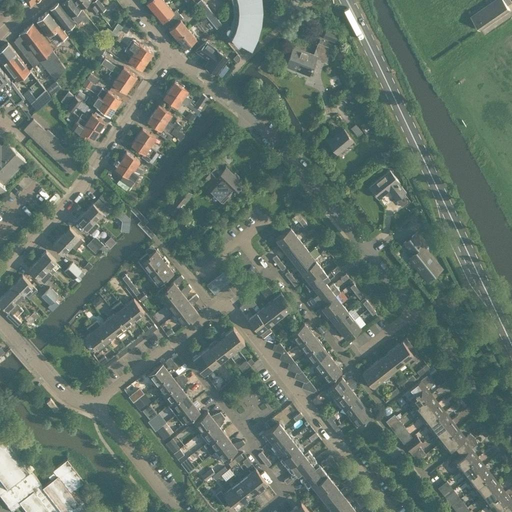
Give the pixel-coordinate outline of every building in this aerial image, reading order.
[(62,0),(56,0),(52,4),(68,24),(76,18),(62,0)] [(80,0),(64,0),(78,17),(83,13),(86,16),(90,13),(83,3),(80,0)] [(95,0),(94,0),(91,3),(95,8),(100,5),(95,0)] [(169,12),(172,16),(181,8),(178,4),(176,6),(170,0),(164,0),(156,6),(165,16),(169,12)] [(223,19),(206,0),(198,0),(218,23),(223,19)] [(234,0),(235,5),(234,14),(232,22),(230,22),(229,23),(228,24),(228,26),(229,27),(233,33),(237,36),(240,40),(242,38),(253,44),(259,32),(262,19),(264,6),(263,0),(234,0)] [(509,0),(488,0),(473,11),(481,24),(511,3),(509,0)] [(113,5),(108,8),(114,15),(118,11),(113,5)] [(38,15),(49,30),(54,27),(63,37),(70,32),(49,6),(38,15)] [(185,12),(181,8),(172,16),(176,20),(171,24),(179,33),(190,24),(182,14),(185,12)] [(206,10),(201,14),(206,19),(210,15),(206,10)] [(125,21),(123,24),(127,27),(129,28),(135,17),(130,14),(125,21)] [(120,17),(118,20),(112,30),(117,33),(123,24),(125,21),(120,17)] [(40,56),(57,75),(67,62),(55,44),(34,18),(20,29),(21,31),(15,36),(34,61),(40,56)] [(337,37),(340,28),(328,23),(324,32),(337,37)] [(123,24),(117,33),(121,36),(127,27),(123,24)] [(198,33),(190,24),(179,33),(187,43),(192,39),(195,43),(201,39),(197,35),(198,33)] [(97,37),(109,45),(112,41),(100,32),(97,37)] [(154,47),(141,38),(134,33),(131,38),(129,42),(149,55),(154,47)] [(87,34),(82,38),(86,43),(91,39),(87,34)] [(229,52),(208,36),(198,44),(199,46),(199,47),(204,51),(205,49),(212,54),(208,60),(217,67),(229,52)] [(92,42),(101,49),(105,44),(95,37),(92,42)] [(0,50),(19,75),(31,65),(9,38),(0,45),(0,50)] [(318,52),(327,56),(332,43),(320,38),(315,50),(294,41),(287,60),(311,69),(318,52)] [(143,64),(149,55),(129,42),(126,45),(133,49),(130,55),(143,64)] [(125,61),(123,64),(106,53),(102,58),(113,65),(133,78),(138,70),(125,61)] [(0,59),(0,101),(11,93),(16,99),(26,92),(13,75),(12,76),(8,71),(9,71),(0,59)] [(127,87),(133,78),(113,65),(110,68),(117,72),(114,77),(127,87)] [(84,79),(90,83),(95,77),(97,78),(100,73),(91,68),(84,79)] [(177,75),(171,84),(190,97),(193,94),(186,90),(190,84),(177,75)] [(57,76),(48,84),(53,90),(62,82),(57,76)] [(357,79),(343,93),(348,98),(361,84),(357,79)] [(199,81),(195,87),(201,91),(205,86),(199,81)] [(109,84),(108,86),(101,82),(97,88),(117,101),(122,93),(109,84)] [(24,88),(32,98),(37,94),(29,84),(24,88)] [(188,101),(190,97),(171,84),(165,92),(178,101),(182,96),(188,101)] [(77,91),(85,96),(89,91),(80,85),(77,91)] [(69,86),(62,95),(67,99),(74,90),(69,86)] [(111,110),(117,101),(97,88),(96,89),(96,90),(92,96),(98,100),(111,110)] [(201,104),(210,93),(204,88),(196,100),(201,104)] [(68,102),(74,106),(82,95),(76,90),(68,102)] [(160,99),(154,107),(174,121),(177,117),(177,116),(180,113),(160,99)] [(190,106),(187,111),(192,115),(196,109),(190,106)] [(84,107),(81,111),(101,125),(107,116),(94,107),(90,112),(84,107)] [(172,124),(174,121),(154,107),(149,115),(162,124),(166,119),(172,124)] [(81,111),(79,114),(73,123),(82,129),(81,130),(86,134),(90,129),(95,133),(101,125),(81,111)] [(34,132),(43,141),(55,129),(50,124),(49,126),(35,114),(26,124),(30,128),(31,126),(35,130),(34,132)] [(177,117),(174,121),(176,122),(180,125),(183,120),(177,116),(177,117)] [(368,117),(362,120),(365,126),(368,125),(372,123),(368,117)] [(357,119),(353,122),(359,130),(363,126),(357,119)] [(152,140),(158,144),(161,141),(154,137),(157,132),(144,123),(138,131),(152,140)] [(338,147),(354,134),(345,124),(329,136),(338,147)] [(43,141),(53,150),(62,140),(57,135),(59,133),(55,129),(43,141)] [(150,142),(152,140),(138,131),(133,139),(145,147),(143,151),(150,156),(153,152),(146,148),(150,142)] [(0,186),(6,180),(4,178),(26,154),(8,136),(3,141),(0,138),(0,186)] [(53,150),(62,159),(74,147),(69,142),(67,144),(62,140),(53,150)] [(128,146),(122,154),(142,168),(144,164),(137,161),(141,155),(128,146)] [(78,151),(74,147),(62,159),(72,168),(81,158),(76,153),(78,151)] [(134,173),(137,169),(139,171),(142,168),(122,154),(116,162),(125,168),(122,173),(132,180),(135,175),(134,173)] [(245,176),(239,170),(237,172),(227,162),(220,169),(217,165),(219,163),(214,158),(204,168),(212,176),(208,181),(225,197),(245,176)] [(397,194),(407,186),(400,177),(401,177),(391,165),(371,181),(381,193),(390,185),(397,194)] [(194,191),(189,188),(184,184),(169,203),(178,210),(183,205),(182,204),(184,201),(185,202),(194,191)] [(93,197),(85,205),(96,215),(104,208),(106,210),(111,205),(99,193),(94,198),(93,197)] [(122,204),(117,209),(123,215),(128,210),(122,204)] [(77,214),(87,224),(92,229),(100,220),(96,215),(85,205),(77,214)] [(181,210),(174,217),(183,225),(189,218),(181,210)] [(305,221),(308,218),(304,213),(300,215),(305,221)] [(70,221),(62,230),(72,240),(76,244),(85,235),(70,221)] [(279,241),(281,243),(298,230),(292,222),(277,233),(282,239),(279,241)] [(429,274),(442,263),(424,241),(426,239),(417,228),(405,238),(414,249),(411,252),(429,274)] [(64,248),(72,240),(62,230),(53,239),(64,248)] [(285,244),(290,249),(304,238),(298,230),(281,243),(283,246),(285,244)] [(96,231),(92,235),(100,243),(105,239),(96,231)] [(97,247),(100,243),(92,235),(88,239),(97,247)] [(208,240),(216,250),(221,246),(213,236),(208,240)] [(291,257),(293,260),(311,246),(304,238),(290,249),(294,255),(291,257)] [(141,252),(151,266),(166,255),(153,239),(147,244),(149,246),(141,252)] [(105,240),(101,244),(106,248),(110,244),(105,240)] [(212,254),(216,250),(208,240),(204,244),(212,254)] [(97,247),(96,248),(102,253),(106,248),(101,244),(100,243),(97,247)] [(207,257),(212,254),(204,244),(199,247),(207,257)] [(47,246),(39,254),(53,268),(56,265),(52,261),(57,255),(47,246)] [(317,254),(311,246),(293,260),(295,262),(298,260),(302,266),(317,254)] [(202,261),(207,257),(199,247),(194,251),(202,261)] [(202,261),(194,251),(189,255),(197,265),(202,261)] [(30,263),(40,272),(45,277),(53,269),(53,268),(39,254),(30,263)] [(304,273),(306,276),(323,262),(317,254),(302,266),(306,271),(304,273)] [(175,266),(166,255),(151,266),(162,279),(170,273),(169,271),(175,266)] [(282,255),(278,258),(284,264),(287,262),(282,255)] [(89,256),(85,261),(89,265),(94,260),(89,256)] [(74,257),(70,261),(78,269),(82,265),(83,265),(74,257)] [(227,264),(235,273),(239,270),(232,260),(227,264)] [(75,273),(78,269),(70,261),(66,265),(74,274),(75,273)] [(323,262),(306,276),(304,277),(310,285),(315,282),(320,278),(326,286),(331,281),(325,274),(330,271),(331,272),(342,264),(339,261),(329,269),(323,262)] [(125,266),(138,284),(142,281),(129,263),(125,266)] [(227,264),(222,268),(230,277),(235,273),(227,264)] [(222,268),(217,271),(225,281),(230,277),(222,268)] [(158,285),(169,298),(176,292),(175,290),(182,285),(179,280),(185,273),(183,269),(175,275),(168,280),(166,278),(158,285)] [(24,270),(15,278),(25,288),(31,293),(34,290),(33,289),(37,285),(32,280),(34,279),(24,270)] [(124,273),(129,280),(131,282),(135,279),(127,270),(124,273)] [(220,285),(225,281),(217,271),(213,275),(220,285)] [(294,272),(291,274),(296,280),(299,278),(294,272)] [(220,285),(213,275),(208,279),(215,288),(220,285)] [(15,278),(7,287),(17,296),(25,288),(15,278)] [(315,282),(319,288),(308,296),(311,300),(318,294),(323,301),(337,290),(342,286),(335,278),(331,281),(326,286),(320,278),(315,282)] [(135,279),(131,282),(141,295),(148,291),(144,286),(141,288),(135,279)] [(169,298),(176,308),(184,302),(182,300),(190,294),(186,290),(192,282),(190,279),(182,285),(175,290),(176,292),(169,298)] [(266,283),(271,289),(274,287),(269,280),(266,283)] [(52,281),(47,286),(55,294),(60,289),(52,281)] [(271,289),(266,283),(262,285),(267,292),(271,289)] [(360,284),(357,287),(361,293),(365,290),(360,284)] [(51,298),(55,294),(47,286),(43,290),(51,298)] [(274,293),(285,307),(293,301),(282,286),(274,293)] [(0,296),(9,305),(17,296),(7,287),(0,293),(0,296)] [(197,289),(190,294),(182,300),(184,302),(176,308),(184,318),(185,317),(189,313),(191,312),(192,313),(200,308),(194,299),(200,292),(197,289)] [(324,308),(326,311),(343,297),(337,290),(323,301),(327,306),(324,308)] [(125,300),(138,316),(141,314),(140,310),(146,306),(135,292),(125,300)] [(261,303),(258,299),(253,292),(249,295),(269,320),(277,314),(266,299),(261,303)] [(274,293),(266,299),(277,314),(285,307),(274,293)] [(138,316),(125,300),(122,295),(113,303),(116,307),(129,324),(132,321),(131,318),(135,314),(138,317),(138,316)] [(273,325),(269,320),(249,295),(246,298),(254,308),(249,312),(265,332),(273,325)] [(349,305),(343,297),(326,311),(328,313),(331,311),(335,317),(349,305)] [(373,301),(369,303),(374,309),(377,306),(373,301)] [(356,314),(349,305),(335,317),(340,322),(336,325),(338,327),(356,314)] [(14,308),(12,306),(8,310),(19,321),(23,317),(14,308)] [(35,306),(31,310),(36,314),(40,310),(35,306)] [(116,307),(106,315),(117,328),(119,331),(129,324),(116,307)] [(32,318),(36,314),(31,310),(27,314),(32,318)] [(106,315),(101,319),(98,314),(93,317),(110,338),(113,336),(111,332),(117,328),(106,315)] [(356,314),(338,327),(340,330),(344,327),(348,333),(362,322),(356,314)] [(107,341),(110,338),(93,317),(88,322),(91,326),(87,329),(98,343),(103,339),(107,341)] [(306,317),(293,327),(300,337),(313,326),(306,317)] [(226,327),(227,328),(237,341),(246,335),(235,320),(226,327)] [(146,326),(149,330),(157,324),(154,321),(146,326)] [(146,326),(137,334),(140,338),(149,330),(146,326)] [(321,336),(313,326),(300,337),(308,346),(321,336)] [(237,341),(227,328),(226,327),(218,333),(229,347),(237,341)] [(396,341),(407,356),(418,347),(407,332),(396,341)] [(222,353),(229,347),(218,333),(210,339),(222,353)] [(127,341),(130,345),(140,338),(137,334),(127,341)] [(273,343),(283,347),(285,348),(288,346),(281,336),(278,339),(276,338),(273,343)] [(308,346),(315,356),(328,345),(321,336),(308,346)] [(213,360),(222,353),(210,339),(202,345),(213,360)] [(118,349),(121,352),(130,345),(127,341),(118,349)] [(396,341),(388,348),(399,362),(407,356),(396,341)] [(205,366),(213,360),(202,345),(194,352),(205,366)] [(315,356),(323,365),(336,355),(328,345),(315,356)] [(281,353),(290,357),(291,357),(293,357),(296,355),(288,346),(285,348),(283,347),(281,353)] [(388,348),(380,354),(391,368),(399,362),(388,348)] [(121,352),(118,349),(112,353),(108,353),(106,351),(100,355),(106,364),(121,352)] [(158,377),(171,367),(179,361),(171,351),(166,356),(169,361),(168,361),(169,362),(167,362),(164,358),(151,368),(158,377)] [(380,354),(371,360),(383,375),(391,368),(380,354)] [(240,361),(244,365),(251,359),(248,355),(240,361)] [(288,363),(298,366),(300,367),(303,364),(296,355),(293,357),(291,357),(290,357),(288,363)] [(323,365),(330,375),(343,364),(336,355),(323,365)] [(422,370),(431,363),(428,359),(418,366),(422,370)] [(383,375),(371,360),(363,366),(374,381),(383,375)] [(296,372),(305,375),(308,376),(311,374),(303,364),(300,367),(298,366),(296,372)] [(179,377),(171,367),(158,377),(165,387),(179,377)] [(408,374),(411,378),(418,373),(414,369),(408,374)] [(337,390),(358,374),(356,371),(347,375),(343,370),(330,381),(337,390)] [(415,402),(432,389),(425,381),(431,376),(428,370),(411,383),(415,388),(408,393),(415,402)] [(189,374),(187,371),(181,375),(179,377),(165,387),(173,396),(186,386),(183,382),(189,374)] [(136,390),(141,386),(132,373),(127,376),(136,390)] [(305,375),(303,382),(315,386),(318,383),(311,374),(308,376),(305,375)] [(358,374),(337,390),(333,394),(341,403),(345,400),(358,389),(354,385),(361,377),(358,374)] [(411,378),(408,374),(402,378),(405,383),(411,378)] [(392,387),(395,391),(401,386),(398,382),(392,387)] [(187,387),(186,386),(173,396),(170,399),(177,409),(180,406),(193,396),(189,390),(190,389),(188,386),(187,387)] [(395,391),(392,387),(386,391),(389,395),(395,391)] [(345,400),(352,409),(365,399),(358,389),(345,400)] [(415,402),(422,411),(439,398),(432,389),(415,402)] [(318,390),(312,394),(317,400),(323,395),(318,390)] [(140,392),(135,396),(140,404),(146,400),(140,392)] [(59,402),(52,393),(48,396),(56,405),(59,402)] [(201,405),(193,396),(180,406),(188,416),(201,405)] [(445,406),(439,398),(422,411),(428,420),(445,406)] [(365,399),(352,409),(360,419),(373,409),(365,399)] [(155,410),(150,403),(143,408),(149,415),(155,410)] [(203,425),(224,409),(221,405),(212,409),(209,405),(195,415),(203,425)] [(428,420),(435,428),(452,415),(445,406),(428,420)] [(163,420),(167,417),(168,416),(160,407),(149,415),(156,425),(158,424),(163,420)] [(305,410),(302,407),(295,412),(298,416),(305,410)] [(335,423),(339,419),(335,414),(337,412),(334,408),(328,413),(335,423)] [(203,425),(211,435),(224,425),(220,420),(226,412),(224,409),(203,425)] [(398,429),(407,422),(400,414),(391,420),(398,429)] [(267,435),(269,438),(287,424),(280,415),(265,427),(270,433),(267,435)] [(435,428),(441,437),(459,423),(452,415),(435,428)] [(15,504),(23,498),(45,481),(34,466),(36,464),(0,418),(0,487),(9,500),(11,498),(15,504)] [(339,419),(335,423),(343,432),(347,429),(339,419)] [(163,420),(158,424),(165,434),(171,429),(166,423),(163,420)] [(407,422),(398,429),(405,438),(414,431),(407,422)] [(456,440),(460,445),(476,432),(471,428),(466,432),(459,423),(441,437),(449,446),(456,440)] [(274,438),(278,443),(293,432),(287,424),(269,438),(271,440),(274,438)] [(211,450),(218,444),(231,434),(224,425),(211,435),(204,440),(211,450)] [(320,430),(317,426),(310,432),(313,435),(320,430)] [(412,446),(420,439),(423,437),(418,429),(414,432),(414,431),(405,438),(412,446)] [(174,432),(167,437),(174,447),(181,442),(174,432)] [(280,451),(282,454),(299,440),(293,432),(278,443),(283,449),(280,451)] [(454,456),(461,465),(479,452),(472,443),(479,438),(476,432),(460,445),(463,449),(454,456)] [(231,434),(218,444),(225,454),(238,443),(246,437),(244,434),(234,438),(231,434)] [(420,439),(412,446),(418,455),(427,448),(420,439)] [(287,454),(291,459),(305,448),(299,440),(282,454),(284,456),(287,454)] [(179,444),(175,448),(179,453),(184,450),(179,444)] [(297,468),(302,464),(307,460),(313,467),(322,460),(320,457),(316,461),(312,456),(316,453),(310,444),(305,448),(291,459),(297,468)] [(236,453),(239,456),(247,449),(245,446),(236,453)] [(264,455),(268,452),(263,446),(260,449),(264,455)] [(323,457),(324,459),(325,461),(331,456),(337,463),(340,461),(332,450),(323,457)] [(268,452),(264,455),(269,461),(273,458),(268,452)] [(486,460),(479,452),(461,465),(468,474),(486,460)] [(53,474),(45,481),(23,498),(34,511),(76,511),(83,507),(82,506),(90,500),(77,483),(86,476),(68,454),(54,464),(56,466),(50,470),(53,474)] [(193,464),(186,454),(182,457),(189,466),(193,464)] [(435,471),(444,467),(440,456),(430,460),(435,471)] [(329,468),(322,460),(313,467),(307,460),(302,464),(308,471),(303,475),(309,483),(314,480),(329,468)] [(468,474),(475,483),(492,469),(486,460),(468,474)] [(249,469),(263,487),(265,485),(263,482),(269,477),(257,462),(249,469)] [(213,463),(204,471),(207,475),(216,467),(213,463)] [(223,469),(223,468),(220,465),(213,471),(216,474),(223,469)] [(288,478),(292,475),(297,471),(295,468),(286,475),(288,478)] [(335,476),(329,468),(314,480),(320,488),(335,476)] [(249,469),(241,475),(252,490),(258,486),(260,489),(263,487),(249,469)] [(499,477),(492,469),(475,483),(481,491),(499,477)] [(241,475),(233,481),(247,499),(249,497),(247,494),(252,490),(241,475)] [(446,491),(455,484),(448,475),(439,482),(446,491)] [(341,484),(335,476),(320,488),(327,496),(341,484)] [(352,476),(346,480),(349,484),(355,479),(352,476)] [(506,486),(499,477),(481,491),(488,500),(506,486)] [(244,501),(247,499),(233,481),(225,488),(222,484),(217,488),(227,500),(231,496),(236,503),(242,498),(244,501)] [(327,496),(333,504),(347,492),(341,484),(327,496)] [(455,484),(446,491),(453,499),(462,493),(455,484)] [(511,494),(506,486),(488,500),(495,509),(502,503),(509,511),(510,511),(511,510),(511,494)] [(333,504),(339,511),(354,500),(347,492),(333,504)] [(365,492),(359,496),(362,500),(367,495),(365,492)] [(460,508),(468,501),(462,493),(453,499),(460,508)] [(294,502),(301,511),(314,511),(302,496),(294,502)] [(339,511),(355,511),(360,509),(354,500),(339,511)] [(468,501),(460,508),(463,511),(472,511),(475,510),(468,501)] [(301,511),(294,502),(286,509),(288,511),(301,511)]
